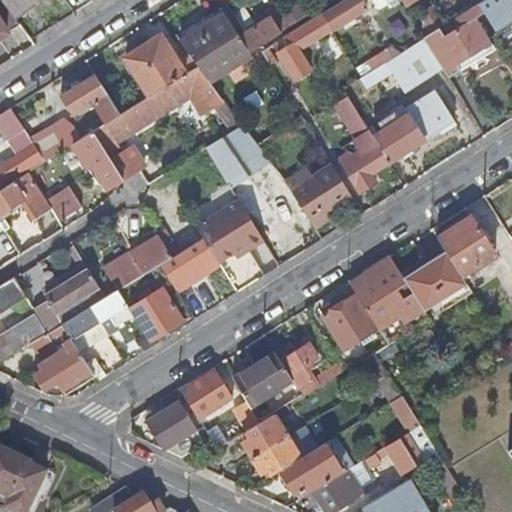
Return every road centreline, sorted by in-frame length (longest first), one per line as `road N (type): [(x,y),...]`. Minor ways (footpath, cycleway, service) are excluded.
road 1 (residential): [(511,147),(70,437)]
road 2 (residential): [(70,437),(232,511)]
road 3 (residential): [(144,0),(0,91)]
